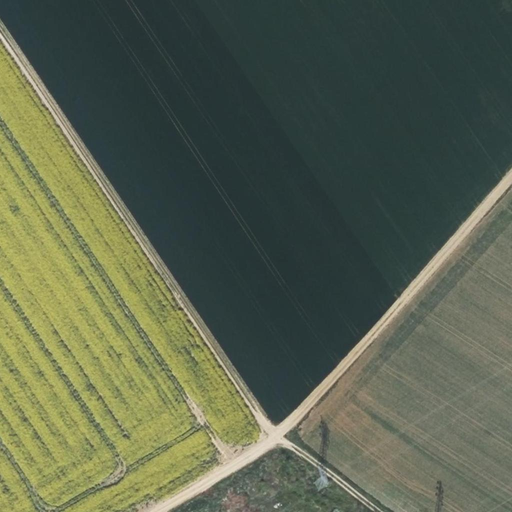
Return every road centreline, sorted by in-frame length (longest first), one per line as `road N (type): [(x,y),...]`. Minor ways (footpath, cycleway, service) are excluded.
road 1 (track): [(390,511),(276,440),(0,25)]
road 2 (track): [(156,511),(276,440),(511,177)]
